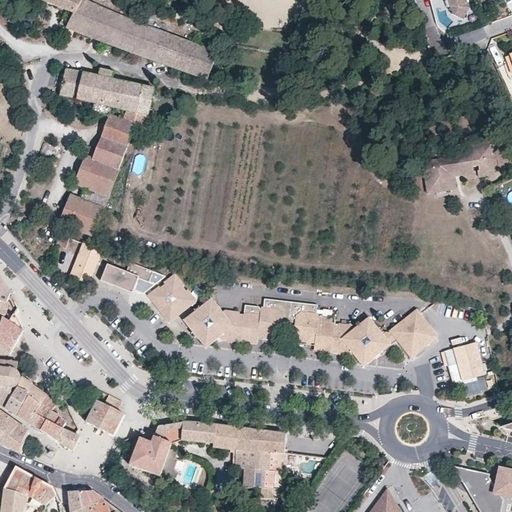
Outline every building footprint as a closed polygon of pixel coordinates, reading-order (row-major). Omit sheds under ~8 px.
[(69,26),(83,0),(41,0),(68,10),(61,23),(69,26)] [(218,52),(198,44),(137,22),(106,9),(86,0),(83,0),(69,26),(68,26),(67,28),(77,32),(155,61),(208,80),(218,52)] [(467,7),(464,0),(449,0),(451,4),(450,7),(452,8),(451,10),(462,16),(467,7)] [(88,110),(89,101),(107,106),(126,110),(122,120),(133,124),(137,125),(141,113),(149,114),(155,89),(113,80),(99,76),(67,69),(61,95),(79,99),(77,107),(88,110)] [(101,69),(99,76),(113,80),(115,72),(101,69)] [(122,120),(111,116),(95,159),(120,169),(131,141),(133,134),(137,125),(133,124),(122,120)] [(138,125),(137,125),(133,134),(141,137),(144,127),(138,125)] [(471,149),(459,150),(454,156),(436,158),(437,166),(428,167),(429,175),(424,176),(425,185),(431,188),(433,188),(451,185),(455,179),(454,173),(460,173),(464,176),(475,172),(475,171),(473,171),(473,168),(480,167),(480,170),(478,170),(479,173),(491,172),(494,167),(494,164),(491,140),(471,144),(471,149)] [(76,184),(86,188),(82,199),(72,196),(61,224),(93,236),(94,236),(104,209),(120,169),(95,159),(87,156),(76,184)] [(427,160),(428,167),(437,166),(436,158),(427,160)] [(494,167),(491,172),(479,173),(479,177),(496,175),(494,167)] [(426,191),(427,193),(456,189),(455,179),(451,185),(433,188),(431,188),(428,190),(426,191)] [(67,248),(69,238),(60,235),(57,245),(67,248)] [(90,245),(84,243),(71,276),(89,284),(97,264),(103,250),(90,245)] [(131,262),(127,271),(140,276),(134,290),(144,293),(166,276),(131,262)] [(102,281),(133,293),(134,290),(140,276),(127,271),(109,264),(102,281)] [(151,300),(160,310),(161,309),(168,317),(172,318),(180,311),(182,313),(197,300),(188,289),(186,291),(182,286),(184,284),(175,273),(164,282),(166,284),(160,288),(159,286),(148,295),(151,300)] [(0,317),(3,318),(10,322),(16,311),(16,302),(9,290),(0,276),(0,317)] [(318,304),(264,298),(263,307),(280,309),(283,314),(283,321),(296,323),(297,315),(302,311),(317,313),(318,304)] [(261,314),(247,312),(244,314),(240,313),(239,311),(226,310),(223,312),(212,299),(193,314),(184,320),(191,329),(200,340),(206,348),(213,342),(220,337),(223,340),(233,341),(236,339),(247,340),(249,343),(254,344),(258,341),(259,336),(274,338),(281,332),(283,321),(283,314),(280,309),(263,307),(262,307),(262,308),(261,314)] [(261,314),(262,308),(260,307),(247,305),(247,312),(261,314)] [(333,310),(325,309),(324,315),(321,314),(319,315),(319,314),(318,321),(333,322),(334,325),(335,325),(336,316),(332,316),(333,310)] [(391,332),(399,342),(401,341),(409,350),(416,351),(426,344),(427,345),(439,336),(430,326),(428,326),(424,321),(424,319),(417,309),(406,317),(406,320),(402,323),(400,322),(390,331),(391,332)] [(324,351),(327,349),(336,350),(338,353),(349,354),(353,352),(358,358),(372,360),(384,351),(385,337),(383,334),(370,317),(356,328),(354,325),(342,323),(340,325),(335,325),(334,325),(333,322),(318,321),(319,314),(317,313),(302,311),(297,315),(296,323),(295,334),(301,341),(315,343),(315,348),(317,351),(324,351)] [(15,315),(10,322),(23,331),(24,332),(15,315)] [(0,329),(0,347),(10,354),(11,353),(23,331),(10,322),(3,318),(0,329)] [(397,340),(391,332),(385,332),(383,334),(385,337),(384,351),(391,344),(397,340)] [(485,371),(477,342),(473,343),(455,347),(459,362),(463,377),(483,372),(485,371)] [(459,362),(455,347),(445,350),(449,365),(459,362)] [(0,359),(0,404),(6,408),(8,405),(11,400),(19,387),(23,378),(22,377),(22,376),(22,374),(20,373),(19,371),(19,362),(13,361),(13,360),(11,360),(10,361),(0,359)] [(463,377),(459,362),(449,365),(453,379),(463,377)] [(483,372),(463,377),(464,380),(477,376),(486,374),(485,371),(483,372)] [(37,378),(32,374),(29,378),(34,382),(37,378)] [(464,380),(463,377),(453,379),(455,387),(478,381),(477,376),(464,380)] [(47,397),(40,391),(32,385),(33,384),(23,378),(19,387),(28,391),(25,394),(27,395),(17,416),(23,419),(28,423),(47,397)] [(27,395),(25,394),(28,391),(19,387),(11,400),(8,405),(6,408),(10,411),(17,416),(27,395)] [(118,430),(126,415),(118,412),(123,402),(109,395),(104,404),(98,401),(86,423),(115,437),(118,430)] [(57,405),(47,397),(28,423),(32,425),(35,427),(41,431),(52,412),(57,405)] [(0,411),(0,424),(2,426),(0,428),(0,444),(7,447),(10,437),(19,425),(9,418),(0,411)] [(66,423),(61,420),(62,418),(52,412),(41,431),(59,443),(65,430),(63,429),(66,423)] [(177,423),(159,426),(152,443),(141,439),(131,465),(160,476),(161,473),(171,477),(172,472),(170,467),(173,458),(170,457),(173,450),(170,449),(172,443),(165,440),(168,432),(183,429),(183,422),(177,423)] [(183,429),(182,441),(214,444),(214,448),(236,450),(236,449),(240,428),(223,426),(183,422),(183,429)] [(28,431),(19,425),(10,437),(7,447),(13,450),(19,453),(28,431)] [(280,434),(240,428),(236,449),(236,450),(237,450),(237,449),(284,453),(287,453),(287,450),(285,450),(286,435),(280,434)] [(165,440),(172,443),(182,441),(183,429),(168,432),(165,440)] [(75,448),(80,437),(75,435),(65,430),(59,443),(73,452),(75,448)] [(284,453),(237,449),(237,450),(237,454),(236,468),(245,469),(244,487),(283,490),(284,453)] [(498,491),(511,495),(511,491),(502,476),(504,475),(498,465),(497,465),(493,484),(492,489),(498,491)] [(511,468),(498,465),(504,475),(502,476),(511,491),(511,468)] [(460,467),(457,472),(462,481),(462,480),(462,479),(463,478),(464,477),(466,476),(464,472),(466,466),(460,467)] [(476,501),(477,503),(478,506),(479,511),(497,511),(498,508),(500,496),(498,491),(492,489),(493,484),(487,473),(487,470),(466,466),(464,472),(466,476),(464,477),(463,478),(462,479),(462,480),(462,481),(463,484),(469,494),(471,495),(472,496),(474,498),(476,501)] [(40,480),(29,474),(16,467),(10,479),(5,489),(28,496),(28,497),(33,499),(46,507),(57,495),(53,488),(51,486),(40,480)] [(23,511),(28,497),(28,496),(5,489),(4,490),(4,495),(3,505),(2,511),(23,511)] [(82,509),(87,507),(93,505),(103,501),(103,500),(92,491),(86,492),(79,492),(82,509)] [(75,511),(82,509),(79,492),(74,492),(69,492),(70,500),(70,511),(75,511)] [(404,511),(395,496),(385,495),(371,511),(404,511)] [(118,511),(103,501),(93,505),(95,511),(118,511)]
